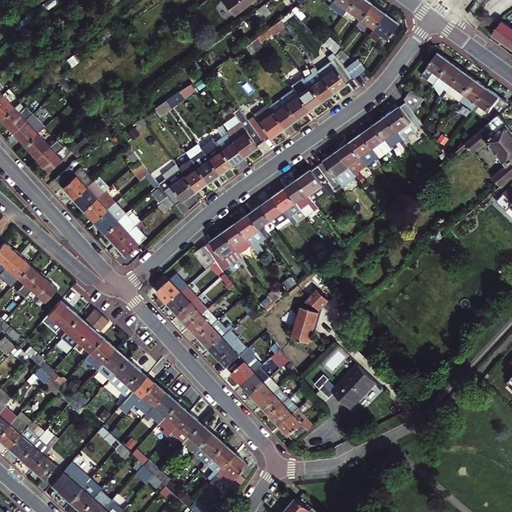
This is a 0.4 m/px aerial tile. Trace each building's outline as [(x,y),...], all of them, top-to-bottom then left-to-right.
[(225,0),(223,1),(234,15),(253,0),(225,0)] [(326,0),(331,4),(328,8),(342,17),(346,11),(354,0),(326,0)] [(354,0),(346,11),(360,21),(371,4),(365,0),(354,0)] [(266,3),(258,10),(264,18),(273,12),(266,3)] [(371,4),(360,21),(370,28),(365,34),(368,37),(385,14),(371,4)] [(399,24),(385,14),(368,37),(375,42),(380,35),(388,40),(399,24)] [(511,19),(508,16),(502,23),(493,35),(511,48),(511,19)] [(355,27),(365,34),(370,28),(360,21),(355,27)] [(256,38),(259,42),(265,37),(262,33),(256,38)] [(334,55),(339,49),(328,37),(323,43),(332,53),(334,55)] [(245,47),(249,53),(260,44),(259,42),(256,38),(245,47)] [(339,52),(335,56),(342,63),(346,59),(339,52)] [(34,56),(39,62),(42,59),(37,53),(34,56)] [(331,60),(336,66),(347,83),(353,79),(345,68),(342,63),(335,56),(334,55),(332,53),(329,56),(331,60)] [(434,73),(440,77),(452,62),(439,53),(422,75),(429,80),(434,73)] [(44,67),(47,64),(42,59),(39,62),(44,67)] [(358,59),(345,68),(353,79),(366,70),(358,59)] [(317,71),(321,77),(336,66),(331,60),(317,70),(317,71)] [(457,80),(464,70),(452,62),(440,77),(436,82),(449,91),(453,86),(457,80)] [(347,83),(336,66),(321,77),(322,78),(333,93),(340,88),(347,83)] [(456,88),(465,94),(476,79),(464,70),(457,80),(453,86),(456,88)] [(305,80),(310,87),(322,78),(321,77),(317,71),(305,80)] [(434,84),(436,82),(440,77),(434,73),(429,80),(434,84)] [(57,80),(62,86),(66,83),(61,77),(57,80)] [(322,78),(310,87),(321,102),(327,97),(333,93),(322,78)] [(478,104),(489,88),(476,79),(465,94),(460,100),(473,109),(478,104)] [(434,84),(433,86),(443,98),(444,97),(449,91),(436,82),(434,84)] [(67,91),(71,88),(66,83),(62,86),(67,91)] [(179,92),(184,98),(195,90),(191,84),(179,92)] [(453,86),(449,91),(444,97),(447,99),(456,88),(453,86)] [(321,102),(310,87),(301,93),(298,96),(308,110),(315,106),(321,102)] [(501,97),(489,88),(478,104),(481,106),(493,115),(507,103),(501,98),(501,97)] [(302,115),(308,110),(298,96),(293,89),(280,98),(285,105),(296,119),(302,115)] [(404,99),(407,103),(413,112),(423,99),(411,89),(404,99)] [(179,92),(167,99),(172,107),(181,100),(185,105),(184,105),(186,108),(189,106),(184,98),(179,92)] [(0,117),(1,119),(14,107),(3,94),(0,96),(0,117)] [(408,137),(423,126),(413,112),(407,103),(397,110),(388,116),(399,131),(403,137),(408,144),(412,142),(408,137)] [(81,107),(87,112),(90,109),(85,104),(81,107)] [(296,119),(285,105),(273,113),(284,128),(290,124),(296,119)] [(19,112),(14,107),(1,119),(11,130),(10,131),(11,133),(26,120),(33,113),(26,106),(19,112)] [(276,133),(284,128),(273,113),(268,106),(248,120),(262,141),(269,136),(270,138),(276,133)] [(242,124),(229,133),(230,135),(234,141),(245,156),(253,150),(258,146),(257,145),(262,141),(248,120),(241,110),(235,114),(242,124)] [(465,142),(474,153),(488,141),(508,164),(494,176),(502,186),(511,177),(511,128),(499,113),(465,142)] [(399,131),(388,116),(383,120),(376,125),(386,140),(396,133),(399,131)] [(25,145),(38,133),(26,120),(11,133),(13,135),(14,134),(25,145)] [(393,150),(386,140),(376,125),(370,129),(363,134),(380,157),(381,158),(393,150)] [(50,146),(38,133),(25,145),(35,156),(34,157),(35,159),(50,146)] [(368,166),(380,157),(363,134),(357,138),(351,142),(368,166)] [(230,135),(216,144),(221,151),(234,141),(230,135)] [(85,138),(71,151),(76,157),(90,143),(85,138)] [(50,146),(35,159),(37,161),(39,160),(48,171),(61,159),(56,153),(63,147),(57,139),(54,142),(50,146)] [(237,161),(245,156),(234,141),(221,151),(231,166),(237,161)] [(355,175),(368,166),(351,142),(345,147),(338,151),(355,175)] [(204,153),(209,159),(221,151),(216,144),(207,151),(205,147),(202,149),(204,153)] [(129,155),(136,162),(141,158),(135,150),(129,155)] [(231,166),(221,151),(209,159),(219,174),(225,170),(231,166)] [(356,177),(355,175),(338,151),(329,158),(325,161),(326,162),(319,166),(337,191),(356,177)] [(214,178),(219,174),(209,159),(206,161),(197,168),(208,183),(214,178)] [(197,168),(193,161),(181,170),(184,175),(185,176),(197,168)] [(55,178),(74,198),(92,181),(90,179),(85,184),(69,166),(55,178)] [(298,180),(309,194),(310,196),(324,186),(329,192),(331,195),(337,191),(319,166),(313,171),(312,170),(306,174),(298,180)] [(208,183),(197,168),(185,176),(196,191),(202,187),(208,183)] [(181,170),(180,169),(160,184),(164,190),(184,175),(181,170)] [(153,182),(156,179),(150,171),(146,175),(153,182)] [(92,181),(74,198),(84,210),(105,190),(103,189),(107,185),(99,175),(92,181)] [(184,175),(164,190),(168,195),(174,203),(175,205),(182,200),(183,201),(188,197),(196,191),(185,176),(184,175)] [(306,197),(309,194),(298,180),(292,184),(286,188),(302,210),(310,204),(306,197)] [(318,200),(329,192),(324,186),(310,196),(319,208),(322,206),(318,200)] [(394,192),(397,196),(404,190),(401,186),(394,192)] [(511,186),(500,197),(509,207),(511,204),(511,186)] [(292,217),(302,210),(286,188),(280,193),(274,197),(291,221),(294,225),(297,223),(292,217)] [(84,210),(95,222),(116,202),(105,190),(84,210)] [(315,210),(319,208),(310,196),(309,194),(306,197),(310,204),(315,210)] [(163,212),(174,203),(168,195),(157,206),(163,212)] [(261,206),(272,221),(279,230),(291,221),(274,197),(267,202),(261,206)] [(104,232),(126,213),(116,202),(95,222),(104,232)] [(264,227),(272,221),(261,206),(255,210),(250,214),(260,229),(264,227)] [(130,209),(126,213),(104,232),(115,244),(136,225),(129,216),(133,213),(130,209)] [(237,223),(248,238),(260,229),(250,214),(243,219),(237,223)] [(239,244),(248,238),(237,223),(231,227),(224,232),(235,247),(239,244)] [(136,225),(115,244),(126,256),(147,236),(136,225)] [(248,238),(255,248),(268,239),(265,235),(260,229),(248,238)] [(240,254),(239,253),(235,247),(224,232),(215,239),(206,245),(206,246),(217,260),(223,268),(240,254)] [(343,242),(339,236),(333,240),(337,246),(343,242)] [(0,271),(2,273),(6,267),(19,253),(18,251),(16,252),(5,242),(1,246),(0,245),(0,271)] [(217,260),(206,246),(196,255),(208,267),(217,260)] [(326,247),(318,252),(322,258),(330,252),(326,247)] [(14,284),(19,279),(31,265),(20,256),(21,254),(19,253),(6,267),(2,273),(14,284)] [(311,253),(302,259),(308,267),(317,261),(311,253)] [(26,297),(32,290),(45,275),(43,274),(42,275),(31,265),(19,279),(25,284),(18,291),(26,297)] [(177,285),(182,280),(177,274),(172,279),(177,285)] [(45,275),(32,290),(46,302),(58,289),(46,278),(47,277),(45,275)] [(158,291),(169,303),(188,286),(182,280),(177,285),(172,279),(158,291)] [(188,286),(169,303),(179,314),(193,302),(198,297),(188,286)] [(266,290),(271,298),(276,294),(271,287),(266,290)] [(296,337),(296,339),(299,340),(302,340),(305,341),(308,341),(308,339),(311,340),(314,326),(318,309),(321,306),(328,298),(317,287),(294,311),(297,314),(293,336),(296,337)] [(237,304),(247,315),(249,313),(254,309),(245,297),(237,304)] [(60,326),(66,331),(80,315),(66,303),(65,304),(60,300),(42,321),(56,332),(60,326)] [(193,302),(179,314),(190,326),(203,314),(193,302)] [(72,347),(78,341),(102,314),(96,308),(85,320),(80,315),(66,331),(61,337),(72,347)] [(258,316),(257,314),(254,309),(249,313),(254,319),(258,316)] [(90,352),(104,337),(99,332),(109,320),(102,314),(78,341),(90,352)] [(200,337),(214,325),(203,314),(190,326),(200,337)] [(224,336),(230,331),(220,320),(214,325),(224,336)] [(9,327),(3,322),(0,326),(5,331),(9,327)] [(214,325),(200,337),(211,348),(224,336),(214,325)] [(230,331),(224,336),(211,348),(227,367),(228,366),(241,354),(248,347),(232,329),(230,331)] [(0,341),(0,343),(10,352),(15,346),(5,337),(0,341)] [(96,368),(101,362),(115,347),(104,337),(90,352),(85,358),(96,368)] [(269,348),(274,354),(281,348),(277,342),(269,348)] [(23,349),(29,355),(34,349),(28,344),(23,349)] [(23,349),(20,346),(18,345),(12,352),(23,362),(29,355),(23,349)] [(241,354),(256,371),(261,366),(251,356),(255,352),(250,346),(248,347),(241,354)] [(109,379),(128,358),(115,347),(101,362),(96,368),(109,379)] [(281,348),(274,354),(271,356),(281,367),(289,359),(281,348)] [(29,355),(37,362),(42,357),(34,349),(29,355)] [(241,354),(228,366),(234,371),(232,373),(242,383),(256,371),(241,354)] [(39,363),(48,371),(52,366),(43,358),(39,363)] [(128,396),(146,375),(128,358),(109,379),(128,396)] [(327,373),(317,382),(331,396),(336,391),(353,407),(378,381),(360,363),(335,389),(328,382),(332,378),(327,373)] [(265,381),(271,376),(265,369),(266,368),(263,364),(261,366),(256,371),(265,381)] [(36,373),(45,381),(50,376),(41,368),(36,373)] [(256,371),(242,383),(252,393),(265,381),(256,371)] [(149,402),(154,406),(166,393),(146,375),(128,396),(134,402),(141,394),(149,402)] [(56,386),(59,383),(52,376),(49,379),(56,386)] [(265,381),(252,393),(261,404),(275,392),(280,387),(271,376),(265,381)] [(58,392),(69,403),(74,397),(72,395),(63,387),(58,392)] [(275,392),(285,402),(290,398),(280,387),(275,392)] [(261,404),(271,414),(285,402),(275,392),(261,404)] [(154,406),(147,414),(159,423),(160,422),(177,403),(166,393),(154,406)] [(76,399),(82,404),(85,402),(79,396),(76,399)] [(78,411),(83,406),(82,404),(76,399),(74,397),(69,403),(78,411)] [(300,408),(303,412),(311,405),(307,401),(300,408)] [(140,411),(146,415),(147,414),(154,406),(149,402),(140,411)] [(285,402),(271,414),(281,425),(294,413),(285,402)] [(160,422),(171,432),(188,412),(177,403),(160,422)] [(0,411),(0,434),(17,416),(5,406),(0,411)] [(294,413),(281,425),(295,441),(314,425),(303,412),(300,408),(294,413)] [(182,443),(199,423),(188,412),(171,432),(182,443)] [(0,440),(9,448),(21,434),(27,427),(28,426),(17,416),(0,434),(0,440)] [(182,443),(193,453),(211,433),(199,423),(182,443)] [(117,448),(122,442),(103,425),(97,431),(117,448)] [(31,431),(27,427),(21,434),(25,438),(31,431)] [(193,453),(205,463),(222,443),(211,433),(193,453)] [(9,448),(20,458),(33,444),(25,438),(21,434),(9,448)] [(116,449),(127,459),(133,453),(122,442),(117,448),(116,449)] [(211,480),(234,454),(222,443),(205,463),(213,470),(207,477),(211,480)] [(32,468),(44,455),(33,444),(20,458),(32,468)] [(127,459),(138,470),(144,463),(133,453),(127,459)] [(246,465),(234,454),(211,480),(208,483),(213,487),(220,480),(227,486),(238,474),(246,465)] [(51,484),(63,471),(44,455),(32,468),(45,479),(45,478),(51,484)] [(145,464),(155,474),(160,468),(150,459),(145,464)] [(57,490),(70,501),(90,478),(71,461),(63,471),(51,484),(58,489),(57,490)] [(149,480),(155,474),(145,464),(144,463),(138,470),(149,480)] [(162,480),(155,474),(149,480),(156,487),(162,480)] [(243,479),(238,474),(227,486),(233,491),(243,479)] [(81,511),(100,490),(102,488),(90,478),(70,501),(81,511)] [(171,500),(177,494),(171,489),(165,495),(171,500)] [(81,511),(82,511),(101,511),(112,500),(100,490),(81,511)] [(292,511),(314,511),(298,497),(288,508),(292,511)] [(121,511),(123,510),(112,500),(101,511),(121,511)]
